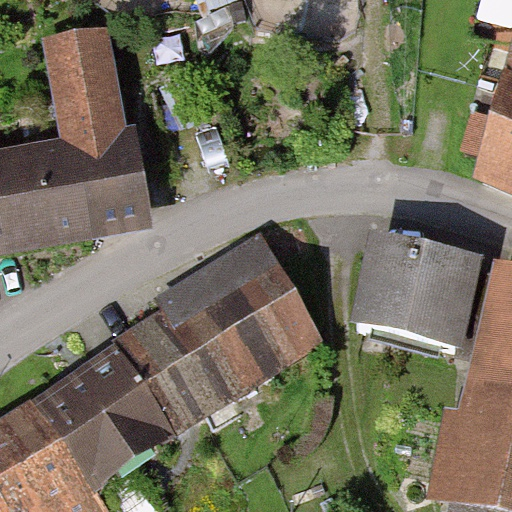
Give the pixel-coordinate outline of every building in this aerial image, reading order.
[(511,108),(488,187),(511,194),(511,108)] [(0,157),(0,250),(163,227),(150,136),(0,157)] [(501,257),(383,233),(365,323),(483,347),(501,257)] [(271,241),(0,428),(0,511),(84,511),(338,337),(271,241)] [(511,507),(511,264),(460,496),(511,507)]
